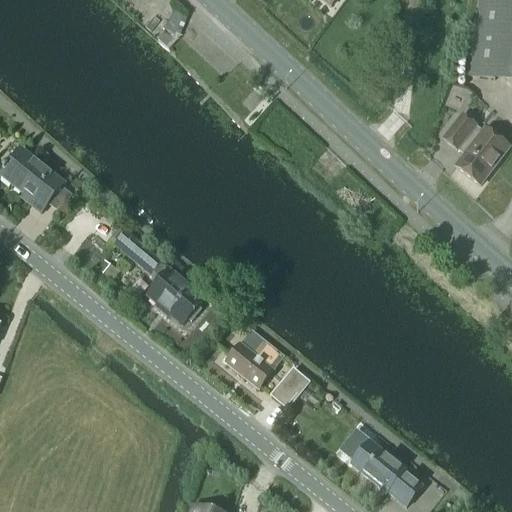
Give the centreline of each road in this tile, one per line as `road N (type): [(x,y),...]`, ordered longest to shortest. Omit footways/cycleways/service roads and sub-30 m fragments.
road 1 (tertiary): [(339,511),(0,236)]
road 2 (secondary): [(511,277),(206,0)]
